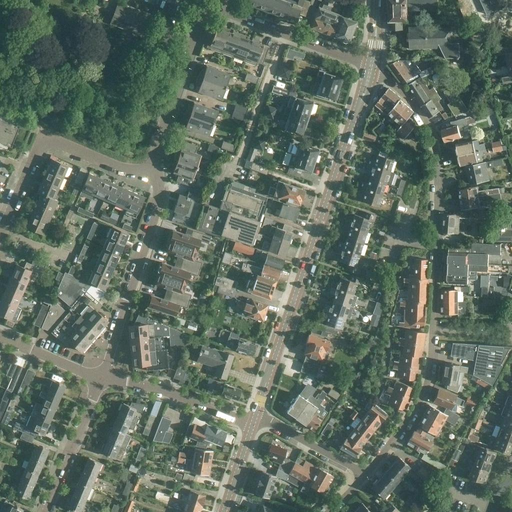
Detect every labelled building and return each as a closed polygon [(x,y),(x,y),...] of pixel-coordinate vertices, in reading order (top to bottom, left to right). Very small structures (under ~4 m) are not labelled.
[(259,0),(257,7),(267,11),(270,0),(259,0)] [(270,0),(267,11),(276,14),(281,0),(270,0)] [(281,0),(276,14),(286,18),(292,1),(290,0),(281,0)] [(292,1),(286,18),(296,22),(298,14),(305,16),(310,2),(305,0),(298,0),(298,3),(292,1)] [(338,26),(342,16),(330,11),(331,7),(332,7),(334,0),(323,0),(322,3),(323,4),(322,8),(318,7),(316,13),(324,16),(323,18),(326,19),(325,21),(338,26)] [(388,0),(389,22),(402,22),(406,22),(406,11),(438,10),(437,0),(388,0)] [(510,6),(507,0),(488,0),(495,13),(510,6)] [(109,21),(137,33),(145,13),(116,2),(109,21)] [(342,16),(338,26),(334,37),(349,43),(357,22),(351,20),(354,12),(349,11),(346,18),(342,16)] [(311,28),(334,37),(338,26),(325,21),(326,19),(323,18),(324,16),(316,13),(314,12),(309,24),(312,25),(311,28)] [(402,22),(389,22),(389,31),(402,30),(402,22)] [(206,47),(221,53),(230,29),(221,26),(220,28),(217,27),(214,35),(211,34),(206,47)] [(450,29),(424,30),(424,27),(408,27),(409,30),(408,30),(409,49),(429,49),(429,46),(438,46),(445,59),(459,58),(459,43),(450,44),(450,29)] [(221,53),(233,57),(241,34),(233,30),(232,33),(229,32),(230,29),(221,53)] [(241,34),(233,57),(244,62),(253,38),(252,38),(251,40),(248,39),(249,36),(241,34)] [(253,38),(244,62),(256,66),(257,62),(262,64),(269,47),(263,45),(264,45),(260,43),(261,41),(253,38)] [(505,54),(507,66),(511,64),(511,47),(497,49),(498,55),(505,54)] [(389,66),(402,83),(406,82),(407,83),(412,80),(418,76),(417,75),(421,73),(416,65),(419,63),(415,58),(411,60),(410,60),(398,61),(389,66)] [(511,64),(507,66),(508,76),(501,78),(502,84),(511,82),(511,64)] [(198,77),(226,87),(227,85),(226,85),(230,73),(206,65),(205,70),(202,69),(199,73),(198,77)] [(280,70),(289,73),(291,68),(282,65),(280,70)] [(320,83),(340,89),(343,79),(332,75),(333,70),(320,66),(317,75),(322,77),(320,83)] [(289,73),(280,70),(278,76),(287,79),(289,73)] [(244,80),(256,84),(258,77),(246,73),(244,80)] [(226,87),(198,77),(197,81),(196,85),(199,86),(197,91),(222,99),(225,88),(226,88),(226,87)] [(408,86),(429,118),(439,111),(439,110),(441,109),(438,103),(435,105),(434,104),(441,99),(433,87),(429,91),(420,78),(408,86)] [(340,89),(320,83),(316,82),(313,93),(317,95),(318,94),(336,100),(340,89)] [(287,107),(310,115),(314,103),(292,97),(294,92),(273,86),(271,92),(282,96),(282,95),(290,98),(287,107)] [(469,112),(453,88),(447,92),(453,102),(448,105),(455,116),(469,112)] [(388,114),(399,101),(401,99),(389,89),(375,105),(387,115),(388,114)] [(399,101),(388,114),(392,117),(390,119),(393,122),(406,106),(399,101)] [(185,114),(214,124),(214,122),(214,121),(217,110),(193,102),(192,107),(189,106),(186,111),(185,114)] [(234,110),(246,114),(248,108),(236,103),(234,110)] [(266,111),(275,114),(277,109),(267,106),(266,111)] [(310,115),(287,107),(285,106),(283,114),(289,116),(288,119),(307,125),(310,115)] [(406,106),(393,122),(397,125),(398,123),(401,126),(397,131),(405,138),(413,129),(409,125),(413,120),(409,117),(413,112),(406,106)] [(472,112),(474,118),(495,112),(493,106),(472,112)] [(246,114),(234,110),(231,116),(243,120),(246,114)] [(275,114),(266,111),(264,117),(273,120),(275,114)] [(214,124),(185,114),(184,116),(183,122),(186,123),(185,128),(209,136),(212,124),(213,125),(214,124)] [(0,142),(11,147),(19,126),(0,118),(0,142)] [(470,124),(468,118),(451,123),(452,127),(441,130),(445,142),(460,138),(458,131),(462,130),(461,127),(470,124)] [(307,125),(288,119),(284,129),(303,135),(307,125)] [(380,128),(376,131),(380,134),(387,128),(383,125),(380,128)] [(363,140),(376,144),(378,138),(365,134),(363,140)] [(255,142),(264,145),(266,139),(257,136),(255,142)] [(293,140),(290,152),(295,154),(299,142),(293,140)] [(174,160),(197,168),(198,166),(197,166),(201,155),(195,153),(197,146),(181,141),(174,160)] [(220,148),(233,152),(235,145),(223,141),(220,148)] [(456,145),(458,156),(484,150),(483,145),(478,146),(477,141),(456,145)] [(264,145),(255,142),(253,148),(262,151),(264,145)] [(210,144),(207,151),(215,154),(217,146),(210,144)] [(297,156),(316,162),(319,151),(301,145),(297,156)] [(246,159),(252,162),(257,150),(250,147),(246,159)] [(484,150),(458,156),(460,166),(483,162),(482,156),(483,156),(483,153),(485,153),(484,150)] [(316,162),(297,156),(291,154),(288,164),(312,172),(316,162)] [(363,164),(394,174),(394,173),(389,172),(393,161),(376,156),(375,161),(369,159),(368,163),(364,162),(363,164)] [(46,170),(63,178),(68,166),(51,159),(46,170)] [(197,168),(174,160),(171,168),(174,169),(173,173),(178,175),(176,182),(193,187),(195,180),(193,179),(196,169),(197,169),(197,168)] [(466,166),(470,184),(490,180),(487,168),(500,165),(498,160),(486,162),(466,166)] [(250,169),(267,175),(269,168),(252,162),(250,169)] [(369,178),(385,184),(385,183),(390,185),(394,174),(363,164),(362,168),(365,170),(365,171),(371,173),(369,178)] [(63,178),(46,170),(42,182),(58,189),(63,178)] [(75,182),(80,185),(85,173),(79,171),(75,182)] [(91,199),(93,195),(100,178),(89,174),(80,195),(91,199)] [(100,178),(93,195),(104,200),(111,183),(100,178)] [(361,182),(360,188),(382,195),(385,184),(369,178),(367,184),(361,182)] [(254,238),(255,233),(259,221),(260,221),(267,198),(254,193),(255,188),(250,186),(249,187),(244,185),(233,181),(232,183),(230,182),(228,189),(226,188),(219,208),(205,203),(196,229),(220,238),(222,234),(251,244),(253,238),(254,238)] [(305,190),(278,181),(276,188),(270,186),(268,193),(300,204),(305,190)] [(41,193),(57,201),(58,201),(57,200),(59,196),(56,194),(58,189),(42,182),(37,192),(40,194),(41,193)] [(104,200),(115,204),(122,188),(111,183),(104,200)] [(187,197),(180,195),(174,212),(185,215),(191,198),(190,198),(191,195),(195,196),(193,199),(200,201),(203,191),(190,187),(187,197)] [(459,190),(460,200),(500,194),(499,189),(478,192),(477,187),(459,190)] [(115,204),(126,209),(133,193),(122,188),(115,204)] [(382,195),(360,188),(358,193),(364,195),(362,201),(378,207),(382,195)] [(35,205),(52,212),(57,201),(41,193),(40,194),(35,205)] [(133,193),(126,209),(124,214),(135,219),(145,198),(133,193)] [(500,194),(460,200),(461,210),(480,207),(480,203),(501,200),(500,194)] [(278,215),(295,221),(299,208),(283,202),(278,215)] [(35,205),(31,216),(48,223),(52,212),(35,205)] [(453,213),(453,215),(443,214),(442,233),(458,234),(459,224),(457,224),(457,218),(463,219),(463,218),(469,219),(469,223),(489,223),(489,217),(489,211),(469,211),(469,212),(453,211),(453,213)] [(344,225),(366,232),(370,220),(373,221),(375,216),(364,212),(362,218),(354,215),(352,221),(346,219),(344,225)] [(48,223),(31,216),(26,227),(43,235),(48,223)] [(348,232),(346,238),(362,243),(366,232),(344,225),(342,230),(348,232)] [(273,239),(289,244),(293,233),(272,226),(270,232),(274,234),(273,239)] [(107,239),(124,246),(128,235),(112,227),(107,239)] [(497,240),(511,239),(511,227),(497,228),(497,240)] [(168,241),(197,250),(201,241),(208,243),(210,236),(192,230),(190,236),(174,231),(172,231),(170,235),(168,241)] [(52,244),(58,247),(62,237),(56,234),(52,244)] [(339,242),(337,248),(358,255),(362,243),(346,238),(345,244),(339,242)] [(124,246),(107,239),(102,249),(119,257),(124,246)] [(289,244),(273,239),(271,244),(263,241),(261,247),(285,255),(289,244)] [(181,263),(200,269),(201,267),(200,267),(202,263),(194,260),(197,250),(168,241),(166,246),(167,246),(165,251),(167,251),(167,252),(183,258),(181,263)] [(232,249),(251,255),(253,248),(235,242),(232,249)] [(448,264),(488,265),(488,255),(500,255),(501,245),(471,244),(471,249),(449,248),(448,264)] [(358,255),(337,248),(335,253),(341,255),(339,261),(347,264),(345,270),(357,274),(359,267),(355,266),(358,255)] [(97,260),(114,268),(119,257),(102,249),(97,260)] [(264,265),(280,271),(284,259),(258,250),(256,256),(266,259),(264,265)] [(412,273),(425,274),(426,260),(413,259),(412,273)] [(93,271),(109,278),(114,268),(97,260),(95,267),(91,265),(89,269),(93,271)] [(233,266),(257,274),(276,280),(277,281),(280,271),(264,265),(263,269),(248,264),(247,265),(243,263),(243,264),(235,261),(233,266)] [(11,277),(26,283),(31,272),(40,276),(43,269),(26,262),(23,268),(16,265),(11,277)] [(159,267),(157,273),(187,283),(190,273),(198,276),(199,272),(200,269),(181,263),(179,268),(163,263),(163,264),(161,263),(160,267),(159,267)] [(447,274),(476,275),(476,272),(487,272),(488,265),(448,264),(447,274)] [(109,278),(93,271),(88,282),(90,283),(104,290),(109,278)] [(72,309),(98,331),(107,321),(94,310),(100,304),(84,290),(90,283),(88,282),(65,272),(58,287),(60,288),(55,294),(72,309)] [(187,283),(157,273),(155,279),(156,279),(154,283),(156,284),(156,285),(166,288),(165,293),(170,295),(189,302),(190,299),(191,295),(184,293),(187,283)] [(406,286),(426,287),(427,280),(425,279),(425,274),(412,273),(412,274),(408,274),(408,278),(402,278),(402,282),(406,282),(406,286)] [(276,280),(257,274),(255,282),(249,280),(246,290),(270,298),(276,280)] [(330,288),(352,295),(356,284),(358,284),(361,278),(350,274),(348,280),(340,278),(338,284),(332,282),(330,288)] [(476,275),(447,274),(447,283),(467,284),(468,280),(476,280),(476,275)] [(219,286),(234,291),(237,282),(217,275),(214,284),(219,286)] [(11,277),(6,288),(8,288),(8,289),(9,289),(9,290),(10,291),(11,292),(11,291),(21,295),(26,283),(11,277)] [(236,291),(234,291),(219,286),(217,292),(234,297),(236,291)] [(405,299),(426,301),(426,287),(406,286),(405,299)] [(441,290),(441,302),(458,302),(463,302),(463,292),(468,292),(468,287),(455,287),(454,291),(441,290)] [(481,296),(493,297),(494,288),(482,287),(481,296)] [(6,288),(1,300),(16,307),(21,295),(11,291),(11,292),(10,291),(9,290),(9,289),(8,289),(8,288),(6,288)] [(332,301),(353,308),(356,296),(352,295),(330,288),(328,293),(334,295),(332,301)] [(189,302),(170,295),(168,301),(150,295),(146,306),(176,316),(180,306),(187,308),(188,304),(189,304),(189,302)] [(43,302),(51,306),(53,300),(45,297),(43,302)] [(265,313),(268,304),(248,298),(246,303),(238,300),(236,307),(244,309),(243,314),(256,318),(256,319),(263,321),(266,314),(265,313)] [(404,306),(403,313),(423,314),(424,304),(425,304),(426,301),(405,299),(402,299),(401,302),(399,302),(399,306),(404,306)] [(16,307),(1,300),(0,302),(0,314),(10,319),(16,307)] [(53,300),(51,306),(41,328),(47,330),(64,310),(53,300)] [(322,311),(344,318),(345,317),(349,319),(353,308),(332,301),(330,307),(324,305),(322,311)] [(376,302),(373,314),(379,316),(383,304),(376,302)] [(458,302),(441,302),(441,314),(458,314),(458,306),(468,307),(468,302),(463,302),(458,302)] [(39,311),(45,314),(48,307),(42,305),(39,311)] [(98,331),(72,309),(63,319),(90,341),(98,331)] [(45,314),(39,311),(34,325),(39,327),(45,314)] [(344,318),(322,311),(320,317),(326,319),(324,324),(341,330),(344,318)] [(423,314),(403,313),(403,322),(398,322),(398,326),(402,326),(402,327),(422,328),(423,314)] [(128,326),(130,339),(160,337),(169,336),(170,348),(177,347),(180,332),(139,314),(135,322),(135,323),(134,326),(128,326)] [(90,341),(63,319),(51,333),(66,346),(70,342),(81,351),(90,341)] [(326,326),(325,330),(336,334),(337,330),(326,326)] [(398,341),(422,344),(424,333),(405,330),(403,338),(399,337),(398,341)] [(180,332),(177,347),(183,350),(189,336),(180,332)] [(303,363),(319,368),(325,351),(326,351),(329,342),(308,335),(305,344),(306,344),(302,354),(306,355),(303,363)] [(130,339),(131,353),(161,350),(160,337),(130,339)] [(255,345),(229,337),(226,347),(236,350),(252,356),(255,345)] [(371,346),(377,348),(380,341),(374,338),(371,346)] [(422,344),(398,341),(398,345),(402,346),(401,355),(417,357),(421,358),(422,344)] [(501,365),(511,347),(452,343),(450,356),(475,361),(472,375),(482,380),(480,384),(488,389),(490,384),(491,384),(501,365)] [(207,364),(207,362),(218,365),(215,375),(225,378),(233,355),(223,352),(222,353),(202,346),(200,351),(199,351),(199,353),(197,360),(207,364)] [(131,353),(132,366),(146,365),(146,371),(169,369),(167,350),(161,350),(131,353)] [(393,361),(393,365),(416,368),(417,357),(401,355),(398,354),(397,361),(393,361)] [(10,377),(17,380),(22,367),(11,362),(6,375),(10,377)] [(319,368),(303,363),(300,371),(316,376),(319,368)] [(441,382),(447,383),(446,389),(457,393),(460,385),(455,384),(457,372),(466,373),(467,367),(444,364),(441,382)] [(416,368),(393,365),(392,369),(396,370),(395,378),(414,381),(416,368)] [(19,388),(25,391),(33,372),(27,369),(19,388)] [(173,378),(182,381),(185,372),(177,369),(173,378)] [(17,380),(10,377),(11,378),(8,386),(7,386),(6,386),(5,388),(11,391),(14,386),(17,380)] [(213,387),(212,391),(237,399),(241,389),(216,381),(208,379),(207,385),(213,387)] [(42,405),(54,411),(65,385),(58,383),(52,381),(49,387),(44,385),(39,396),(45,398),(42,405)] [(386,390),(409,400),(413,389),(395,381),(392,388),(388,386),(386,390)] [(327,394),(337,400),(340,395),(339,394),(340,391),(334,387),(332,390),(330,389),(327,394)] [(409,400),(386,390),(385,394),(389,396),(386,404),(404,411),(409,400)] [(453,403),(461,407),(464,401),(439,390),(434,402),(450,409),(453,403)] [(286,412),(295,418),(306,401),(307,401),(306,401),(310,396),(303,391),(299,396),(297,395),(286,412)] [(295,418),(304,424),(317,405),(318,405),(319,404),(320,404),(321,403),(322,404),(324,401),(323,400),(327,394),(322,391),(319,395),(318,393),(314,398),(311,396),(307,401),(306,401),(295,418)] [(340,395),(337,400),(336,402),(341,405),(347,396),(341,393),(340,395)] [(464,403),(472,407),(475,400),(467,397),(464,403)] [(3,416),(9,418),(16,401),(11,399),(3,416)] [(155,399),(150,414),(157,416),(162,401),(155,399)] [(112,428),(124,433),(127,427),(133,429),(138,418),(132,416),(135,409),(141,412),(144,404),(131,402),(129,406),(123,403),(112,428)] [(31,415),(49,423),(54,411),(42,405),(36,403),(31,415)] [(317,405),(304,424),(314,430),(322,417),(323,418),(327,412),(323,409),(324,407),(320,404),(319,404),(318,405),(317,405)] [(367,412),(380,423),(387,414),(373,404),(367,412)] [(423,415),(441,426),(446,419),(447,420),(448,419),(451,421),(454,416),(449,412),(447,416),(428,406),(423,415)] [(500,416),(511,420),(511,408),(504,406),(500,416)] [(367,412),(360,421),(374,431),(380,423),(367,412)] [(349,426),(354,429),(367,439),(374,431),(360,421),(355,417),(352,414),(350,417),(353,420),(349,426)] [(49,423),(31,415),(26,427),(27,427),(32,430),(38,433),(44,436),(49,423)] [(149,415),(144,429),(147,430),(148,429),(150,430),(155,416),(149,415)] [(441,426),(423,415),(417,425),(437,437),(439,435),(437,433),(441,426)] [(152,440),(168,443),(172,433),(167,431),(171,419),(161,416),(152,440)] [(500,427),(511,432),(511,420),(500,416),(503,418),(500,427)] [(470,427),(478,430),(481,421),(476,419),(475,422),(472,421),(470,427)] [(26,427),(16,422),(13,428),(22,432),(25,433),(27,427),(26,427)] [(192,440),(193,438),(198,440),(200,437),(220,445),(225,432),(220,430),(212,426),(207,424),(205,429),(189,423),(186,430),(191,432),(186,430),(184,436),(186,437),(186,438),(192,440)] [(332,427),(328,424),(327,423),(321,433),(326,437),(332,427)] [(464,437),(476,442),(478,437),(471,434),(473,429),(468,427),(464,437)] [(511,432),(500,427),(496,438),(511,443),(511,432)] [(107,440),(125,448),(130,436),(124,433),(112,428),(107,440)] [(423,454),(422,458),(439,467),(441,463),(436,460),(424,454),(434,437),(418,428),(415,432),(414,431),(406,444),(423,454)] [(354,429),(347,437),(361,448),(367,439),(354,429)] [(34,437),(22,432),(20,438),(31,443),(34,437)] [(361,448),(347,437),(339,448),(354,456),(361,448)] [(511,443),(496,438),(492,448),(508,454),(511,443)] [(125,448),(107,440),(102,453),(108,456),(108,455),(114,458),(117,451),(123,454),(125,448)] [(277,471),(287,474),(294,463),(288,459),(287,460),(282,457),(285,450),(270,444),(266,455),(274,458),(272,461),(279,464),(277,471)] [(31,457),(43,462),(49,450),(42,447),(36,445),(31,457)] [(470,455),(492,464),(496,453),(474,445),(470,455)] [(192,460),(210,463),(212,451),(195,448),(192,460)] [(461,452),(455,449),(451,459),(457,462),(461,452)] [(466,465),(488,474),(492,464),(470,455),(475,457),(473,463),(468,461),(466,465)] [(31,457),(26,469),(38,474),(43,462),(31,457)] [(192,460),(185,459),(178,457),(177,462),(184,463),(186,465),(185,469),(187,470),(190,471),(189,472),(208,475),(210,463),(192,460)] [(391,465),(403,476),(410,468),(398,457),(391,465)] [(82,470),(95,476),(100,464),(95,461),(88,458),(82,470)] [(287,474),(286,480),(301,488),(300,490),(305,493),(310,485),(323,493),(324,492),(327,491),(328,488),(327,485),(332,477),(305,461),(304,462),(297,458),(294,463),(287,474)] [(384,473),(396,483),(403,476),(391,465),(384,473)] [(488,474),(466,465),(464,470),(470,472),(468,478),(484,484),(488,474)] [(415,474),(424,482),(431,475),(422,467),(415,474)] [(133,482),(138,484),(140,478),(141,475),(149,478),(151,472),(140,468),(136,477),(135,476),(133,482)] [(20,482),(32,487),(38,474),(26,469),(20,482)] [(77,483),(90,488),(95,476),(82,470),(77,483)] [(287,474),(277,471),(275,476),(262,471),(259,480),(257,485),(258,485),(255,494),(268,498),(271,490),(272,490),(274,485),(273,485),(276,477),(285,480),(286,480),(287,474)] [(396,483),(384,473),(378,480),(390,491),(396,483)] [(390,491),(378,480),(371,488),(383,498),(390,491)] [(32,487),(20,482),(15,494),(21,496),(20,497),(27,499),(32,487)] [(138,484),(133,482),(132,484),(130,489),(135,491),(138,484)] [(90,488),(77,483),(72,495),(84,500),(90,488)] [(186,501),(202,506),(205,495),(190,490),(187,497),(183,496),(182,500),(186,501)] [(154,498),(169,503),(171,496),(157,491),(154,498)] [(79,511),(84,500),(72,495),(66,508),(72,510),(70,511),(79,511)] [(411,495),(404,502),(410,507),(416,500),(411,495)] [(0,511),(21,511),(23,509),(16,506),(16,507),(4,501),(0,508),(0,511)] [(183,511),(185,511),(199,511),(202,506),(186,501),(183,511)] [(272,511),(263,506),(259,511),(286,511),(289,507),(276,503),(272,511)] [(382,511),(397,511),(398,511),(389,503),(382,511)]
